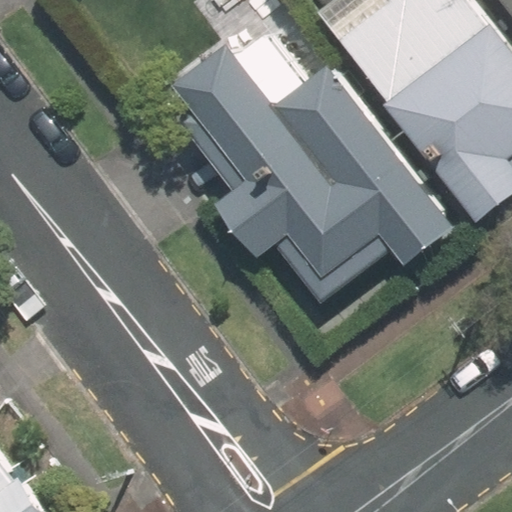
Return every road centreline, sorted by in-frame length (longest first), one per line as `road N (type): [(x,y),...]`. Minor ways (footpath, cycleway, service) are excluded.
road 1 (residential): [(180,391),(0,153)]
road 2 (residential): [(180,391),(295,475),(318,511)]
road 3 (tertiary): [(371,511),(511,405)]
road 4 (residential): [(223,511),(180,391)]
